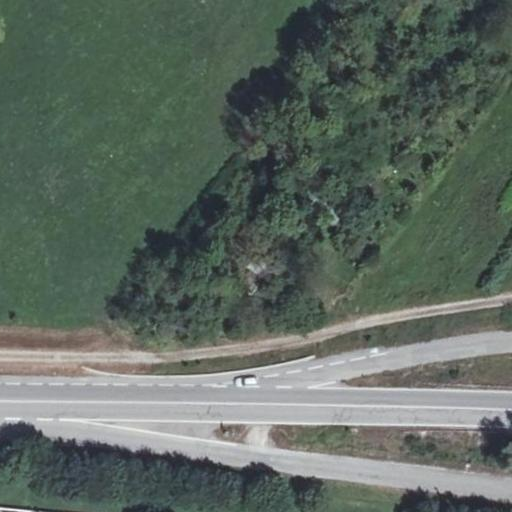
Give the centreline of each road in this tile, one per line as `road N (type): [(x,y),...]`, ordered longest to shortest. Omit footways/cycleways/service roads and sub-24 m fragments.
road 1 (secondary): [(0,412),(511,492)]
road 2 (track): [(0,356),(156,358),(511,299)]
road 3 (secondary): [(511,346),(218,406)]
road 4 (secondary): [(218,406),(511,413)]
road 5 (secondary): [(218,406),(0,402)]
